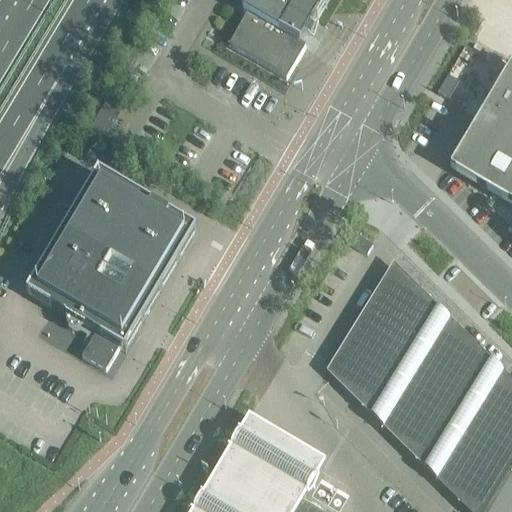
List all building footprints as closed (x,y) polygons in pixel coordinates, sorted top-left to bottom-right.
[(251,0),(243,14),(248,17),(230,48),(286,80),(285,81),(287,82),(306,49),(299,45),(321,8),(320,7),(324,0),(251,0)] [(511,70),(452,172),(511,207),(511,70)] [(105,130),(94,124),(91,130),(102,136),(105,130)] [(96,336),(82,360),(106,374),(132,330),(131,329),(189,230),(102,179),(99,179),(31,294),(32,297),(54,310),(87,329),(87,331),(96,336)] [(511,387),(395,272),(332,374),(471,511),(486,511),(511,468),(511,387)] [(325,460),(252,418),(197,511),(295,511),(301,503),(325,460)] [(511,511),(511,468),(486,511),(511,511)] [(295,511),(316,511),(301,503),(295,511)]
